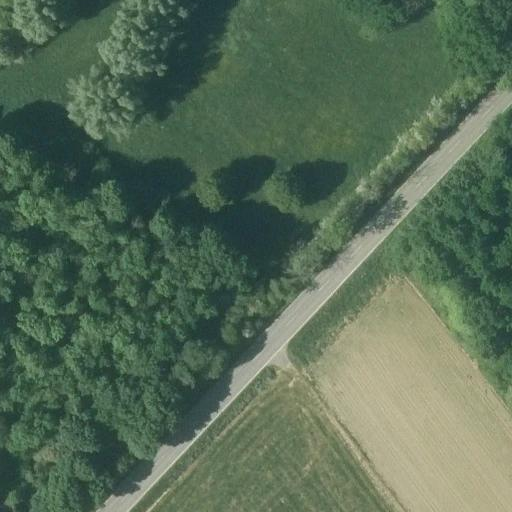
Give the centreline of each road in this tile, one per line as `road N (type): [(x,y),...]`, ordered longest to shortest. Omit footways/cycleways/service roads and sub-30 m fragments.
road 1 (unclassified): [(511,92),(113,511)]
road 2 (track): [(268,346),(394,511)]
